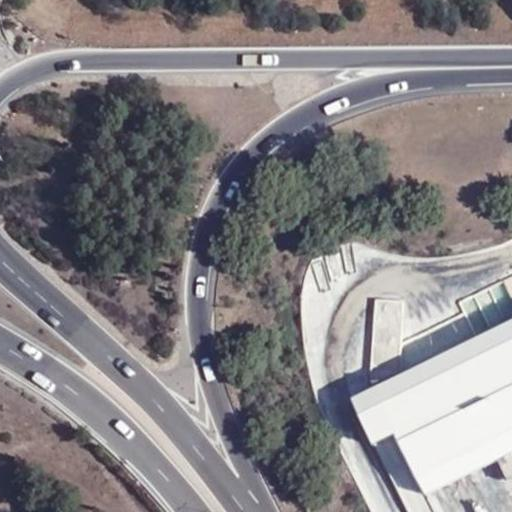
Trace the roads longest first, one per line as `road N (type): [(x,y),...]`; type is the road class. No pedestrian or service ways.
road 1 (motorway): [(250,511),(205,383),(199,314),(206,242),(225,199),(267,146),(351,95),(427,79),(511,77)]
road 2 (motorway): [(0,89),(56,62),(90,58),(511,56)]
road 3 (secondary): [(250,511),(165,409),(0,256)]
road 4 (secondary): [(0,341),(127,435),(192,511)]
